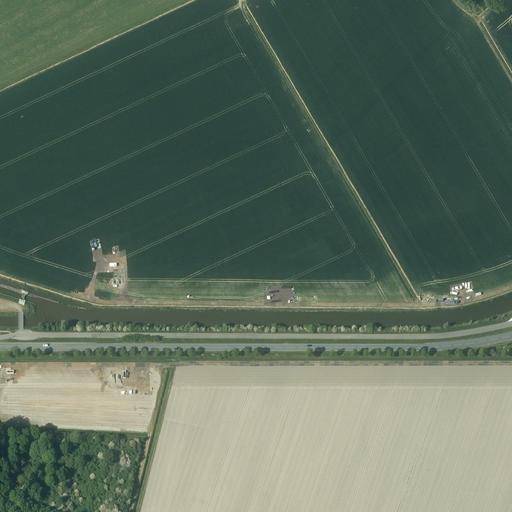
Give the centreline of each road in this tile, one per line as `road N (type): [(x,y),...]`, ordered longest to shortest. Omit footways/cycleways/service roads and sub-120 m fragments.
road 1 (unclassified): [(511,323),(428,336),(0,337)]
road 2 (primary): [(511,335),(423,347),(0,347)]
